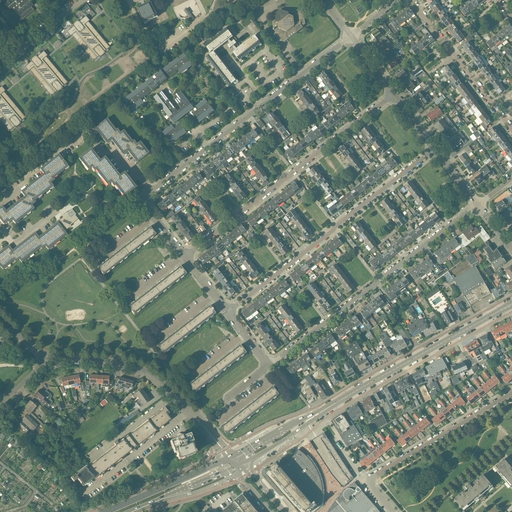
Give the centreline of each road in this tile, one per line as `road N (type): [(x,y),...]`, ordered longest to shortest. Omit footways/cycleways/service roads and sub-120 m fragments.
road 1 (residential): [(184,256),(394,94)]
road 2 (residential): [(268,366),(478,205)]
road 3 (residential): [(228,314),(434,149)]
road 4 (secondary): [(318,413),(511,303)]
road 5 (residential): [(152,191),(82,131),(0,203)]
road 6 (residential): [(207,147),(351,36)]
road 7 (tertiary): [(202,426),(128,362),(49,354)]
road 8 (residential): [(511,393),(372,480)]
road 9 (residential): [(511,128),(412,0)]
road 10 (secondary): [(225,459),(105,511)]
